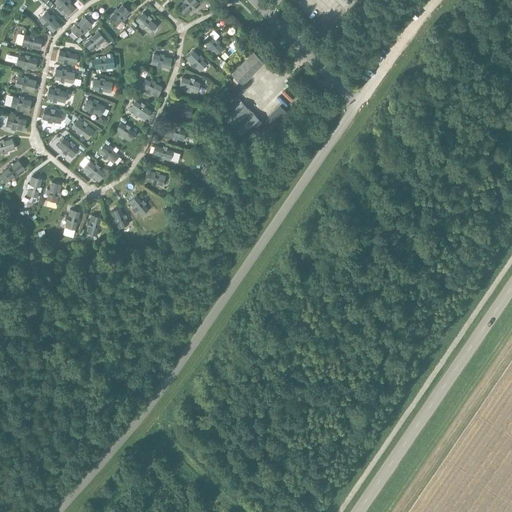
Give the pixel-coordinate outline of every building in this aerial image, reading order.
[(59,7),(58,9),(61,12),(62,10),(68,16),(75,8),(69,3),(71,1),(69,0),(57,0),(54,3),(59,7)] [(178,9),(185,16),(191,11),(193,12),(196,9),(194,7),(199,3),(195,0),(187,0),(186,0),(184,0),(182,2),(184,3),(178,9)] [(306,6),(317,21),(324,16),(313,1),(306,6)] [(118,10),(117,8),(114,11),(115,13),(109,19),(117,26),(122,20),(124,21),(127,18),(126,17),(130,12),(122,5),(118,10)] [(95,9),(89,13),(93,19),(99,15),(95,9)] [(43,24),(42,25),(45,28),(47,27),(52,32),(60,25),(54,19),(55,18),(52,15),(51,16),(46,12),(39,19),(43,24)] [(136,21),(140,25),(139,26),(142,29),(143,28),(149,34),(156,26),(150,20),(152,19),(149,16),(147,17),(143,13),(136,21)] [(75,26),(71,30),(78,38),(83,33),(84,35),(87,32),(86,30),(92,24),(84,17),(79,23),(77,21),(74,25),(75,26)] [(323,26),(328,20),(324,17),(319,22),(323,26)] [(84,44),(91,52),(96,48),(97,49),(100,46),(99,45),(105,40),(98,32),(92,37),(91,36),(88,38),(89,40),(84,44)] [(21,45),(28,47),(27,49),(31,50),(32,48),(40,50),(42,40),(34,38),(35,36),(30,35),(30,37),(24,35),(21,45)] [(202,42),(208,48),(206,49),(209,52),(211,51),(215,55),(222,48),(218,43),(219,42),(216,39),(215,40),(209,35),(202,42)] [(57,61),(63,63),(63,64),(67,65),(68,63),(76,65),(78,55),(70,53),(70,51),(66,50),(66,52),(59,51),(57,61)] [(193,51),(186,58),(192,64),(190,66),(193,69),(195,67),(199,72),(207,64),(202,60),(204,58),(201,55),(199,57),(193,51)] [(261,52),(234,71),(247,90),(254,86),(275,73),(261,52)] [(151,64),(157,66),(157,68),(161,69),(161,67),(169,69),(172,59),(164,57),(164,55),(160,54),(160,56),(154,54),(151,64)] [(16,66),(23,67),(22,69),(26,70),(27,68),(35,70),(37,60),(29,58),(30,56),(25,55),(25,57),(19,55),(16,66)] [(95,70),(102,69),(102,71),(106,71),(106,69),(114,68),(113,58),(105,58),(105,56),(100,57),(101,59),(94,59),(95,70)] [(54,79),(60,81),(59,82),(64,83),(64,81),(72,83),(74,73),(66,71),(67,69),(62,68),(62,70),(56,69),(54,79)] [(15,86),(21,88),(21,90),(25,91),(26,89),(34,91),(36,81),(28,79),(29,77),(24,76),(24,78),(18,76),(15,86)] [(92,89),(98,91),(98,92),(102,93),(102,91),(110,93),(112,82),(104,81),(105,79),(100,78),(100,80),(94,79),(92,89)] [(179,88),(187,90),(186,92),(190,93),(191,91),(197,93),(200,83),(194,81),(194,79),(190,78),(190,80),(182,78),(179,88)] [(141,89),(146,91),(145,93),(149,95),(150,93),(158,97),(162,87),(155,84),(155,82),(151,80),(151,82),(145,79),(141,89)] [(46,99),(53,100),(52,102),(56,103),(57,101),(65,103),(67,93),(59,91),(60,89),(55,88),(55,90),(49,89),(46,99)] [(10,107),(16,108),(16,110),(20,111),(20,109),(28,111),(31,101),(23,99),(24,97),(19,96),(19,98),(13,96),(10,107)] [(83,108),(89,111),(88,112),(92,114),(93,112),(101,116),(105,106),(97,103),(98,101),(94,99),(93,101),(88,99),(83,108)] [(129,109),(134,113),(133,115),(137,117),(138,115),(145,120),(151,112),(144,107),(145,105),(141,103),(140,104),(135,101),(129,109)] [(172,112),(179,114),(179,116),(183,117),(184,116),(190,117),(193,107),(187,106),(187,104),(183,102),(182,104),(175,102),(172,112)] [(242,102),(225,119),(245,140),(262,123),(242,102)] [(42,120),(48,121),(48,123),(52,124),(52,122),(60,124),(63,114),(55,112),(55,110),(51,109),(50,111),(44,109),(42,120)] [(5,126),(11,128),(11,130),(15,131),(16,129),(23,131),(26,121),(18,119),(19,117),(14,116),(14,118),(8,116),(5,126)] [(72,128),(77,131),(76,133),(79,135),(81,134),(87,139),(93,130),(87,125),(88,124),(84,121),(83,123),(78,119),(72,128)] [(114,131),(120,135),(118,136),(122,139),(123,137),(130,142),(136,133),(129,129),(130,127),(126,124),(125,126),(120,123),(114,131)] [(165,135),(173,138),(172,140),(176,141),(177,139),(183,141),(186,131),(180,129),(180,127),(176,126),(175,128),(168,125),(165,135)] [(57,146),(63,151),(62,153),(66,156),(67,154),(72,158),(78,150),(73,146),(75,144),(71,142),(70,143),(63,138),(57,146)] [(4,142),(3,140),(0,140),(0,153),(3,153),(3,155),(8,153),(7,151),(15,149),(12,139),(4,142)] [(98,152),(103,156),(102,157),(105,160),(106,158),(113,163),(119,155),(113,150),(114,149),(110,146),(109,148),(104,144),(98,152)] [(152,156),(160,158),(159,160),(163,161),(164,159),(170,161),(173,151),(167,149),(167,147),(163,146),(163,148),(155,146),(152,156)] [(12,166),(10,164),(7,167),(8,168),(3,172),(9,180),(14,177),(16,178),(19,175),(18,174),(24,169),(18,161),(12,166)] [(84,170),(89,174),(87,176),(91,178),(92,177),(99,182),(105,174),(99,169),(100,167),(96,164),(95,166),(90,162),(84,170)] [(144,180),(152,183),(152,185),(156,186),(156,184),(162,186),(165,176),(159,174),(160,172),(156,171),(155,173),(147,170),(144,180)] [(29,185),(28,184),(26,188),(28,189),(27,195),(37,198),(38,192),(40,192),(41,188),(40,187),(42,179),(32,177),(29,185)] [(49,190),(47,189),(46,194),(48,194),(46,200),(57,203),(58,197),(60,197),(61,193),(59,192),(61,184),(51,182),(49,190)] [(128,202),(134,208),(132,209),(135,213),(136,212),(140,216),(148,210),(144,205),(146,204),(143,200),(142,202),(136,195),(128,202)] [(110,212),(114,220),(112,220),(114,224),(116,224),(119,229),(128,225),(125,219),(127,218),(125,214),(123,215),(120,208),(110,212)] [(68,217),(66,217),(65,221),(66,221),(65,227),(75,230),(77,224),(78,225),(80,221),(78,220),(80,212),(70,209),(68,217)] [(89,223),(87,223),(86,227),(88,227),(86,233),(96,236),(98,230),(100,231),(101,226),(99,226),(101,218),(91,215),(89,223)]
